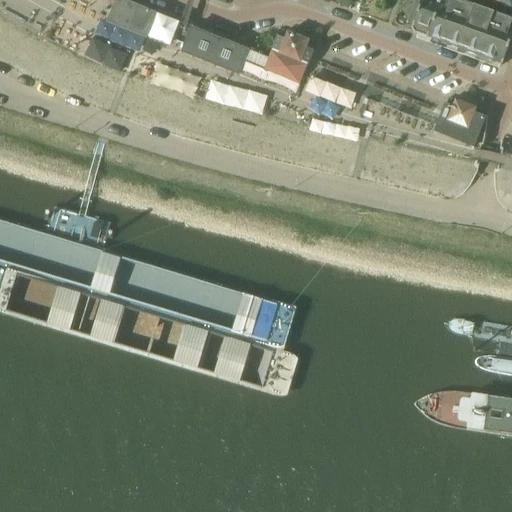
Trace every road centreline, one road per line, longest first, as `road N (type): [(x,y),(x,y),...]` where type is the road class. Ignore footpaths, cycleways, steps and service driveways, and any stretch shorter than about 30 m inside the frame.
road 1 (residential): [(476,219),(308,183),(0,88)]
road 2 (residential): [(509,92),(291,10),(226,19),(176,0)]
road 3 (residential): [(476,219),(509,92)]
